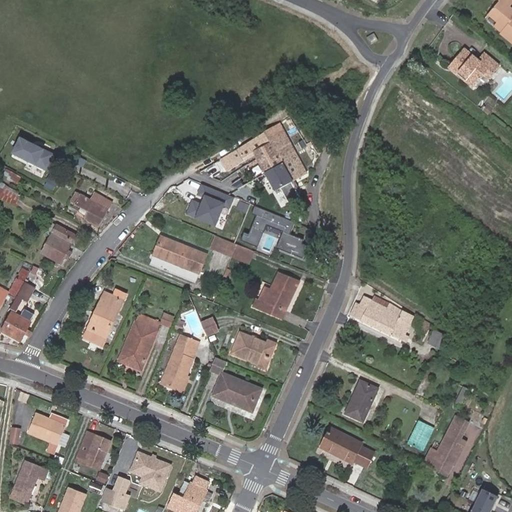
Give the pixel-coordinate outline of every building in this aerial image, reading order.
[(494,0),(498,3),(488,15),(497,23),(504,28),(499,34),(511,44),(511,11),(508,8),(511,3),(511,1),(510,0),(494,0)] [(493,28),(499,34),(504,28),(497,23),(493,28)] [(487,72),(492,76),(498,69),(483,55),(475,63),(462,53),(447,71),(455,78),(457,76),(472,89),(483,76),(487,72)] [(483,76),(488,81),(492,76),(487,72),(483,76)] [(470,91),(472,89),(457,76),(455,78),(470,91)] [(481,111),(488,117),(493,111),(488,106),(486,109),(484,107),(481,111)] [(280,123),(221,160),(228,172),(257,153),(279,187),(309,169),(280,123)] [(52,151),(19,135),(12,150),(45,166),(52,151)] [(19,182),(9,177),(6,183),(15,188),(19,182)] [(232,197),(199,184),(194,195),(201,198),(199,203),(190,200),(184,213),(214,225),(222,207),(227,209),(232,197)] [(3,189),(0,194),(0,197),(13,205),(17,196),(3,189)] [(86,213),(83,218),(82,221),(97,229),(109,205),(93,196),(88,204),(76,198),(71,206),(79,210),(86,213)] [(237,209),(249,212),(251,203),(240,200),(237,209)] [(292,222),(253,206),(250,213),(255,215),(247,234),(242,232),(239,239),(255,246),(264,223),(281,231),(274,248),(302,259),(309,243),(288,234),(292,222)] [(56,227),(41,255),(59,264),(74,237),(56,227)] [(203,254),(160,236),(152,253),(196,272),(203,254)] [(229,255),(233,244),(221,238),(217,236),(212,248),(229,255)] [(247,263),(252,252),(233,244),(229,255),(247,263)] [(25,279),(31,270),(24,267),(19,276),(25,279)] [(37,270),(32,267),(31,270),(25,279),(31,282),(37,270)] [(11,293),(16,296),(25,279),(19,276),(17,275),(8,292),(11,293)] [(265,289),(259,303),(256,302),(253,310),(281,322),(298,285),(277,276),(270,291),(265,289)] [(29,287),(31,282),(25,279),(16,296),(23,299),(27,302),(33,289),(29,287)] [(0,311),(11,293),(8,292),(0,287),(0,311)] [(94,320),(88,334),(102,340),(122,295),(110,290),(108,295),(102,292),(90,318),(94,320)] [(385,310),(387,307),(365,294),(363,299),(385,310)] [(16,296),(8,311),(10,313),(14,315),(23,299),(16,296)] [(376,330),(400,343),(412,321),(387,307),(385,310),(363,299),(359,307),(356,305),(351,316),(376,330)] [(14,315),(10,313),(1,331),(18,340),(20,336),(24,331),(28,323),(14,315)] [(159,327),(167,331),(172,320),(164,316),(160,325),(159,327)] [(159,327),(160,325),(140,317),(137,324),(157,332),(159,327)] [(84,332),(88,334),(94,320),(90,318),(84,332)] [(208,339),(220,333),(214,318),(201,324),(208,339)] [(157,332),(137,324),(134,323),(118,363),(142,373),(159,333),(157,332)] [(429,335),(420,330),(418,335),(427,339),(429,335)] [(230,357),(265,372),(270,358),(272,358),(277,346),(264,341),(263,344),(239,334),(230,357)] [(185,377),(187,378),(200,345),(180,337),(160,386),(179,395),(185,377)] [(448,345),(437,339),(430,352),(440,358),(448,345)] [(210,394),(249,412),(258,391),(259,389),(221,372),(226,361),(214,355),(208,368),(220,373),(210,394)] [(191,379),(187,378),(185,377),(179,395),(184,396),(191,379)] [(364,426),(380,391),(361,382),(344,417),(364,426)] [(462,411),(471,393),(463,389),(454,407),(462,411)] [(56,415),(54,422),(67,428),(70,421),(56,415)] [(67,428),(54,422),(38,416),(31,435),(50,442),(45,454),(56,458),(67,428)] [(454,465),(457,466),(465,449),(460,447),(468,430),(455,423),(430,475),(445,482),(454,465)] [(408,446),(417,451),(421,443),(428,428),(419,424),(408,446)] [(20,429),(11,427),(9,443),(18,445),(20,429)] [(421,443),(417,451),(422,453),(433,430),(428,428),(421,443)] [(361,445),(330,430),(320,449),(350,465),(351,462),(367,471),(375,456),(359,448),(361,445)] [(110,442),(86,432),(74,461),(98,471),(110,442)] [(465,449),(457,466),(458,467),(465,449)] [(157,491),(167,465),(135,452),(128,471),(140,476),(137,482),(157,491)] [(48,469),(26,461),(11,498),(27,505),(37,478),(44,480),(48,469)] [(407,468),(415,472),(419,465),(410,461),(407,468)] [(178,470),(170,468),(167,476),(174,479),(178,470)] [(104,483),(107,476),(98,473),(95,480),(104,483)] [(206,494),(210,484),(196,476),(192,487),(187,485),(182,494),(185,496),(184,497),(173,493),(166,510),(171,511),(198,511),(202,503),(208,505),(212,496),(206,494)] [(127,481),(118,477),(107,503),(122,509),(125,502),(119,500),(127,481)] [(162,487),(169,490),(173,482),(165,479),(162,487)] [(489,511),(497,495),(482,487),(469,511),(489,511)] [(79,511),(87,495),(70,488),(59,511),(79,511)]
